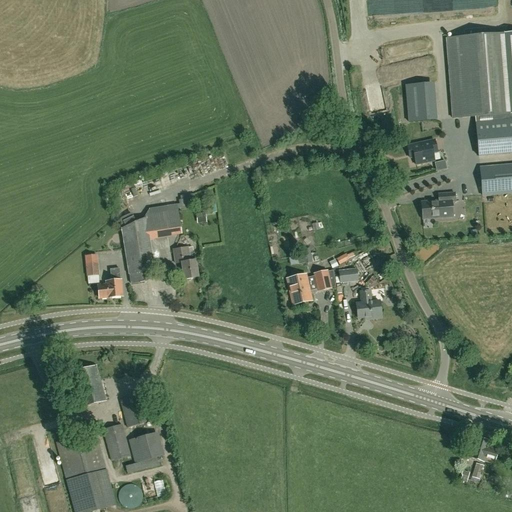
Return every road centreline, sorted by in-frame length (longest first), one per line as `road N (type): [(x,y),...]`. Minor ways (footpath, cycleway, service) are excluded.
road 1 (primary): [(434,402),(219,337),(151,328),(0,347)]
road 2 (unclassified): [(434,402),(444,350),(377,196),(341,91),(322,0)]
